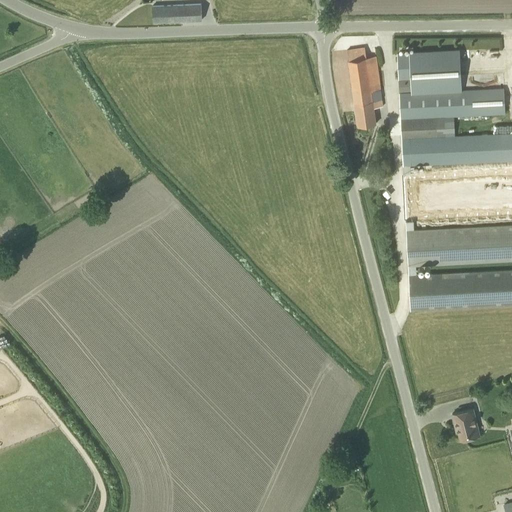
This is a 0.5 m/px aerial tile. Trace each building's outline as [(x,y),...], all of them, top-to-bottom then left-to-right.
[(201,4),(172,5),(152,6),(153,22),(202,20),(201,4)] [(367,64),(365,47),(347,50),(358,126),(376,124),(374,107),(383,106),(377,62),(367,64)] [(461,81),(461,76),(459,51),(397,54),(399,86),(399,91),(412,91),(461,88),(461,81)] [(399,93),(404,195),(410,310),(511,304),(511,269),(416,274),(416,265),(511,259),(511,224),(414,229),(413,220),(511,215),(511,190),(412,195),(411,181),(415,181),(415,171),(411,171),(411,165),(511,159),(511,133),(437,137),(436,116),(505,113),(504,88),(399,93)] [(480,434),(473,408),(452,413),(455,426),(457,426),(461,439),(480,434)]
